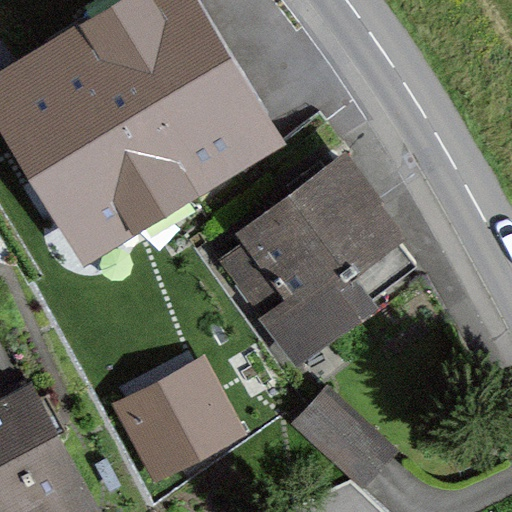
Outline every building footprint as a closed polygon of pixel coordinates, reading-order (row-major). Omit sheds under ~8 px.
[(118,0),(0,72),(0,125),(86,265),(286,143),(197,0),(118,0)] [(296,369),(381,310),(374,300),(422,266),(345,157),(236,233),(243,244),(220,260),(296,369)] [(111,403),(154,482),(246,433),(204,354),(111,403)] [(0,401),(0,511),(100,511),(33,384),(0,401)] [(292,424),(366,491),(400,453),(327,387),(292,424)]
